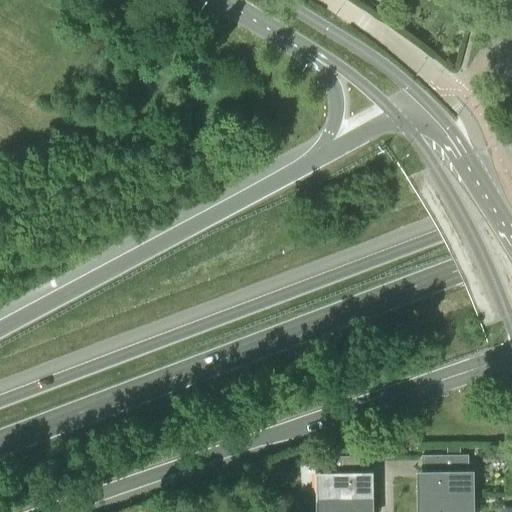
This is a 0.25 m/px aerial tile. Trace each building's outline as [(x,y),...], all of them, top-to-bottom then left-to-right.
[(447,455),(461,455),(460,446),(447,446),(447,455)] [(422,456),(423,496),(469,495),(469,455),(422,456)] [(322,497),(368,495),(368,456),(322,456),(322,497)] [(270,484),(271,466),(256,466),(256,484),(264,484),(270,484)] [(322,511),(368,511),(368,495),(322,497),(322,511)] [(469,511),(469,495),(423,496),(423,511),(469,511)]
